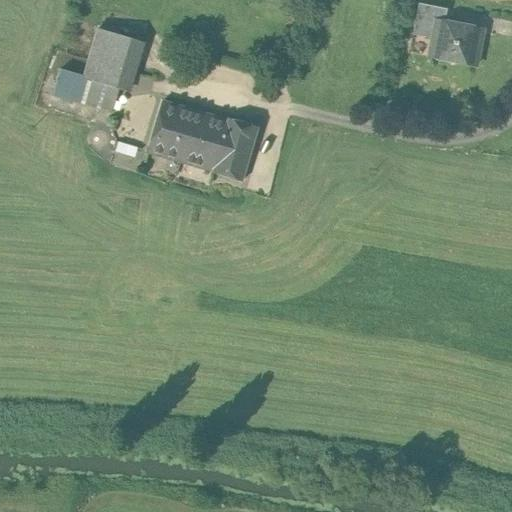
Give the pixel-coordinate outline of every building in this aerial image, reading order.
[(447,9),(418,3),(412,35),(432,39),(435,21),(445,23),(447,9)] [(445,23),(435,21),(432,39),(429,56),(447,60),(452,64),(458,62),(476,65),(483,30),(445,23)] [(136,42),(99,31),(86,79),(119,88),(123,89),(136,42)] [(86,79),(59,71),(52,95),(112,112),(119,88),(86,79)] [(229,122),(165,103),(150,151),(214,170),(229,122)] [(259,129),(230,120),(214,170),(213,173),(243,182),(259,129)] [(132,167),(137,145),(115,140),(110,162),(132,167)]
